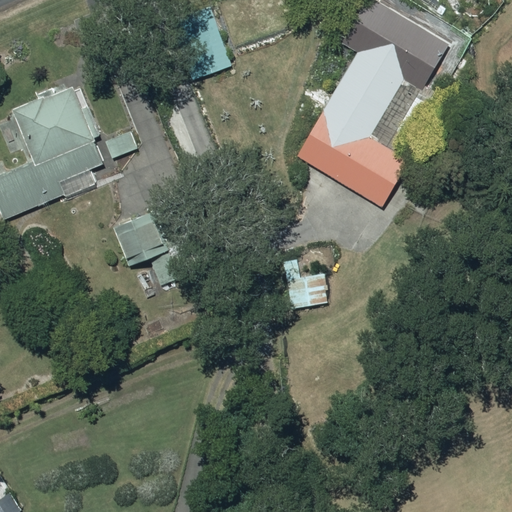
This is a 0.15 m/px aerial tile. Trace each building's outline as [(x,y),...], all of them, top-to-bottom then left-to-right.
[(295,153),(381,204),(409,158),(402,154),(471,37),(409,0),(366,0),(346,36),(360,44),(295,153)] [(167,20),(189,78),(229,62),(208,5),(167,20)] [(0,215),(1,219),(62,192),(57,180),(102,162),(101,160),(136,146),(129,129),(94,143),(92,139),(93,138),(92,135),(98,133),(86,102),(80,105),(71,84),(10,108),(32,159),(0,171),(0,215)] [(111,225),(127,264),(170,247),(154,208),(111,225)] [(179,276),(168,249),(148,257),(159,284),(179,276)] [(287,278),(291,306),(328,301),(325,273),(287,278)]
